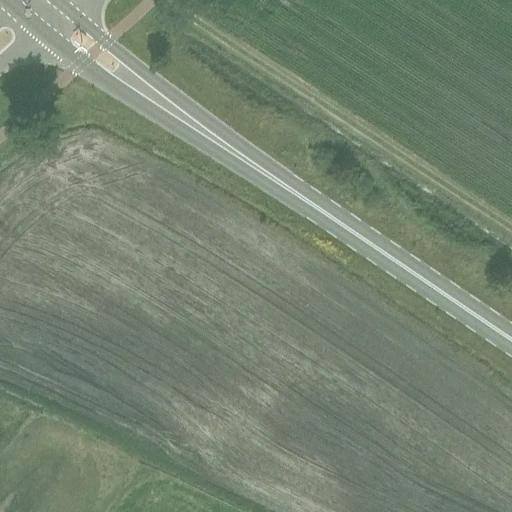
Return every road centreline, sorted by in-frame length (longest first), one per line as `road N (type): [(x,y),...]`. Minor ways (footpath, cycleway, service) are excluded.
road 1 (track): [(511,231),(167,0)]
road 2 (primary): [(45,36),(195,141),(311,206)]
road 3 (primary): [(311,206),(73,14)]
road 4 (primary): [(511,341),(311,206)]
